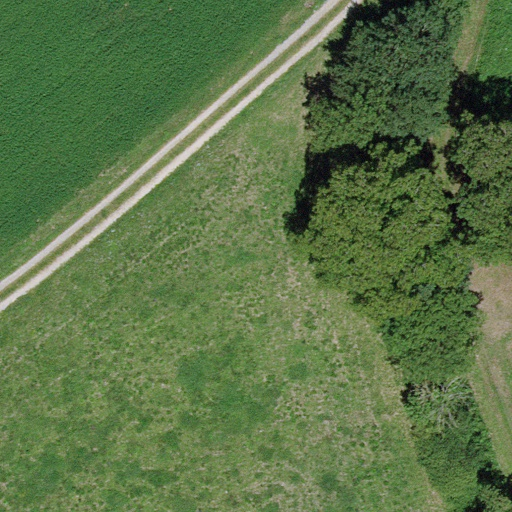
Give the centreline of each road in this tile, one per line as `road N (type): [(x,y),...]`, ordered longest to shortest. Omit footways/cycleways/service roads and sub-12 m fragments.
road 1 (track): [(511,453),(454,276),(444,191),(445,126),(477,0)]
road 2 (track): [(0,296),(333,0)]
